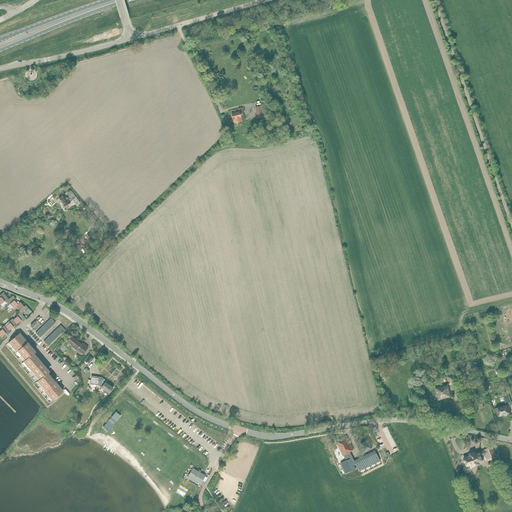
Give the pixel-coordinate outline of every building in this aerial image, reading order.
[(266,117),(263,105),(254,107),(257,119),(266,117)] [(242,121),(245,120),(243,111),(240,112),(232,114),(233,119),(233,120),(234,123),(242,121)] [(65,206),(75,198),(76,198),(70,190),(59,198),(65,206)] [(80,244),(76,247),(82,254),(86,251),(80,244)] [(6,302),(9,299),(3,292),(0,295),(0,296),(1,297),(0,297),(0,304),(0,305),(4,301),(5,302),(6,302)] [(18,305),(14,301),(14,300),(16,299),(13,296),(9,299),(6,302),(9,305),(10,304),(14,308),(16,306),(18,305)] [(24,307),(23,306),(20,302),(18,305),(16,306),(20,310),(19,311),(20,312),(22,314),(29,309),(26,305),(24,307)] [(26,319),(22,314),(20,312),(16,315),(17,316),(13,320),(17,324),(21,321),(22,322),(26,319)] [(40,338),(55,323),(51,318),(36,333),(40,338)] [(13,320),(12,319),(5,325),(6,326),(9,330),(13,327),(15,329),(18,326),(17,324),(13,320)] [(9,330),(6,326),(5,325),(1,328),(2,329),(0,331),(0,335),(2,337),(6,334),(7,335),(11,332),(9,330)] [(48,346),(65,330),(61,325),(44,342),(48,346)] [(12,347),(23,338),(19,334),(8,343),(12,347)] [(81,344),(71,336),(66,341),(73,346),(72,347),(79,353),(79,352),(83,354),(88,348),(82,343),(81,344)] [(16,352),(27,343),(23,338),(12,347),(16,352)] [(41,349),(45,346),(40,341),(36,344),(41,349)] [(20,356),(31,347),(27,343),(16,352),(20,356)] [(24,361),(33,354),(35,352),(31,347),(20,356),(24,361)] [(26,367),(37,358),(33,354),(24,361),(22,363),(26,367)] [(30,372),(41,363),(37,358),(26,367),(30,372)] [(34,376),(45,367),(41,363),(30,372),(34,376)] [(51,378),(47,373),(49,372),(45,367),(34,376),(38,381),(36,382),(40,387),(51,378)] [(450,384),(457,382),(455,375),(449,377),(450,384)] [(101,387),(105,390),(104,391),(105,392),(107,393),(108,394),(109,393),(113,388),(105,382),(106,381),(102,378),(91,376),(90,384),(99,385),(101,387)] [(44,391),(55,382),(51,378),(40,387),(44,391)] [(48,396),(59,387),(55,382),(44,391),(48,396)] [(438,400),(451,397),(447,384),(435,388),(438,400)] [(52,401),(63,392),(63,391),(59,387),(48,396),(52,401)] [(496,408),(498,416),(499,416),(500,418),(501,418),(503,418),(504,417),(503,415),(511,413),(508,403),(511,403),(509,396),(504,397),(507,405),(496,408)] [(116,412),(111,417),(115,420),(115,421),(116,421),(120,416),(116,412)] [(115,420),(111,417),(103,427),(107,431),(115,421),(115,420)] [(346,435),(335,441),(343,456),(344,456),(346,460),(341,463),(346,474),(356,469),(354,465),(356,465),(359,471),(380,460),(375,450),(354,460),(350,452),(350,451),(353,449),(346,435)] [(368,439),(359,443),(363,452),(372,448),(368,439)] [(463,467),(463,468),(463,469),(464,469),(464,470),(464,471),(465,471),(465,472),(466,472),(467,472),(468,472),(469,472),(470,472),(471,471),(471,470),(472,470),(472,469),(472,468),(472,467),(472,466),(471,465),(472,465),(473,466),(479,464),(478,462),(483,461),(480,455),(486,453),(487,456),(491,455),(492,458),(496,457),(492,447),(475,454),(474,452),(469,454),(470,456),(464,458),(466,464),(465,464),(465,465),(464,465),(464,466),(463,467)] [(193,469),(188,477),(198,482),(200,484),(201,483),(203,485),(206,480),(207,478),(205,476),(200,473),(201,471),(199,470),(198,472),(193,469)]
